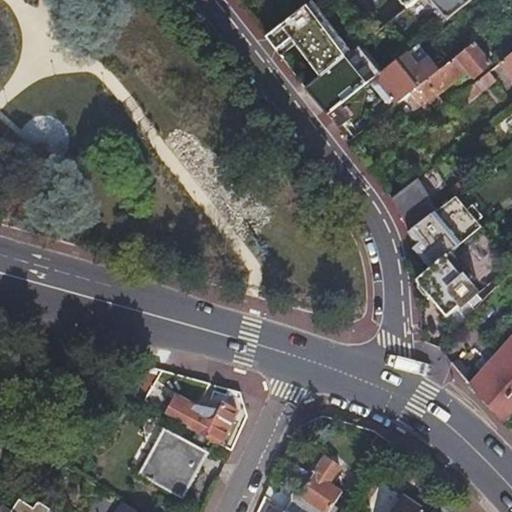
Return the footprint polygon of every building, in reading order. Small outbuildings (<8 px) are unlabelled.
[(431,0),(448,20),(473,0),(431,0)] [(310,3),(264,39),(274,52),(290,40),(319,77),(349,54),(310,3)] [(451,60),(409,93),(426,115),(441,103),(436,96),(467,72),(472,79),(490,65),(473,43),(451,60)] [(418,44),(404,55),(415,69),(429,58),(428,57),(418,44)] [(404,55),(375,78),(395,104),(409,93),(451,60),(440,47),(428,57),(429,58),(415,69),(404,55)] [(511,54),(499,64),(511,80),(511,54)] [(489,73),(461,94),(459,96),(465,103),(495,80),(489,73)] [(451,97),(453,100),(459,96),(461,94),(458,92),(451,97)] [(346,120),(337,108),(326,117),(335,129),(346,120)] [(409,232),(439,208),(417,179),(391,200),(409,232)] [(453,196),(480,227),(499,210),(475,179),(453,196)] [(446,257),(480,227),(453,196),(439,208),(409,232),(419,244),(414,248),(432,269),(446,257)] [(456,329),(481,301),(446,257),(432,269),(419,281),(420,289),(424,295),(431,297),(456,329)] [(450,363),(502,424),(511,412),(511,335),(496,354),(489,348),(475,365),(481,370),(477,375),(468,365),(466,367),(458,359),(450,363)] [(159,374),(141,369),(126,393),(142,402),(159,374)] [(170,401),(164,415),(188,426),(186,428),(218,447),(235,409),(219,402),(216,409),(191,405),(189,410),(170,401)] [(162,429),(143,461),(187,487),(206,454),(162,429)] [(268,484),(262,498),(283,511),(332,511),(335,508),(331,505),(340,491),(327,483),(337,467),(321,457),(312,471),(310,470),(309,472),(311,473),(296,496),(291,492),(289,495),(268,484)] [(187,487),(143,461),(135,475),(179,501),(187,487)] [(420,511),(403,499),(393,511),(420,511)] [(10,511),(9,511),(1,506),(0,508),(0,511),(50,511),(36,502),(32,509),(18,500),(10,511)]
